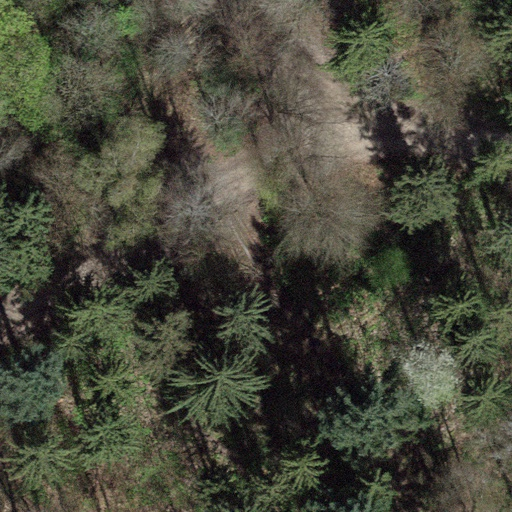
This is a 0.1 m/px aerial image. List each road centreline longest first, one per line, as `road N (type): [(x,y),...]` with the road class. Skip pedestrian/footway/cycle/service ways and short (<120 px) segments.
road 1 (track): [(352,140),(282,155),(0,328)]
road 2 (track): [(352,140),(226,0)]
road 3 (track): [(511,150),(443,134),(352,140)]
